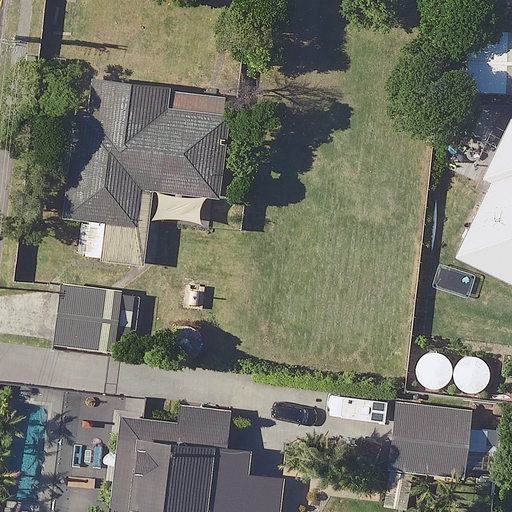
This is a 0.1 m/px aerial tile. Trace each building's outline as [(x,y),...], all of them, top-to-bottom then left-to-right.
[(472,40),(460,40),(458,83),(465,83),(464,93),(511,94),(511,31),(473,30),(472,40)] [(165,90),(86,85),(83,139),(67,138),(62,219),(79,220),(76,259),(142,263),(147,191),(215,196),(222,93),(165,90)] [(511,122),(505,119),(477,178),(485,182),(449,257),(511,286),(511,122)] [(265,331),(275,331),(274,347),(303,349),(302,362),(400,371),(411,245),(284,234),(283,244),(272,243),(265,331)] [(117,290),(58,287),(55,349),(114,352),(117,290)] [(457,363),(407,357),(403,388),(453,394),(457,363)] [(459,475),(459,466),(480,467),(482,428),(461,427),(462,411),(391,407),(388,471),(459,475)] [(116,418),(112,504),(111,511),(274,511),(277,477),(242,474),(244,448),(216,446),(217,427),(116,418)]
